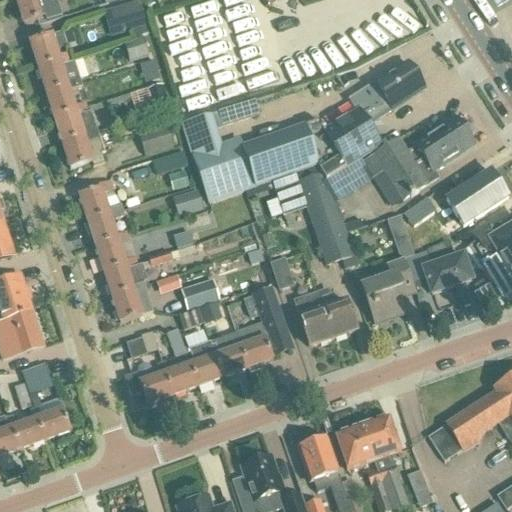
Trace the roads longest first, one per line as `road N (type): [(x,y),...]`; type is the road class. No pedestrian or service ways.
road 1 (unclassified): [(124,465),(511,328)]
road 2 (residential): [(124,465),(0,97)]
road 3 (unclassified): [(0,509),(124,465)]
